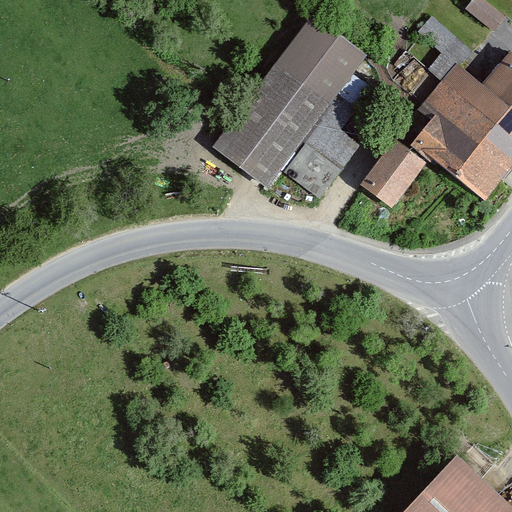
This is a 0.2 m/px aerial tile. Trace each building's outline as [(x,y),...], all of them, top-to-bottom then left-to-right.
[(506,18),(483,0),(472,0),(465,9),(494,32),(506,18)] [(313,13),(214,143),(268,184),(367,54),(313,13)] [(440,108),(413,141),(485,199),(511,166),(511,53),(509,52),(483,84),(458,63),(429,99),(440,108)] [(393,139),(360,183),(391,206),(423,162),(393,139)] [(511,511),(511,509),(456,456),(401,511),(511,511)]
